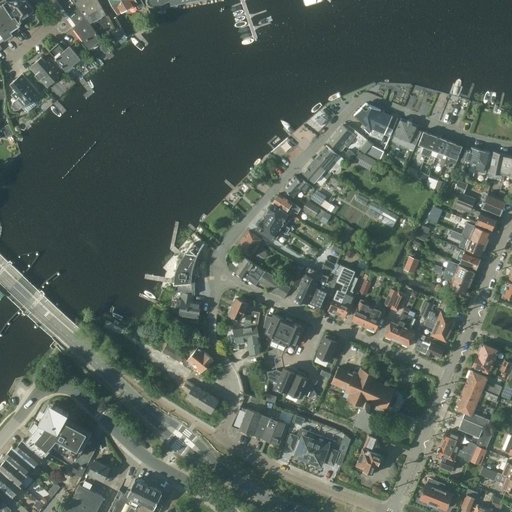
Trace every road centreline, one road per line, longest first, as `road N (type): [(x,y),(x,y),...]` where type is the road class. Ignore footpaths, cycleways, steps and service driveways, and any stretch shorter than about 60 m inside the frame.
road 1 (residential): [(215,273),(223,246),(364,94),(511,147)]
road 2 (residential): [(447,375),(215,273)]
road 3 (unclassified): [(229,511),(137,449),(82,394),(60,386),(38,393)]
road 4 (tertiary): [(0,273),(148,411)]
road 5 (residential): [(381,511),(219,439)]
road 6 (residential): [(219,439),(238,396),(210,339),(215,273)]
road 7 (unclassified): [(447,375),(511,221)]
road 8 (unclassified): [(392,511),(447,375)]
